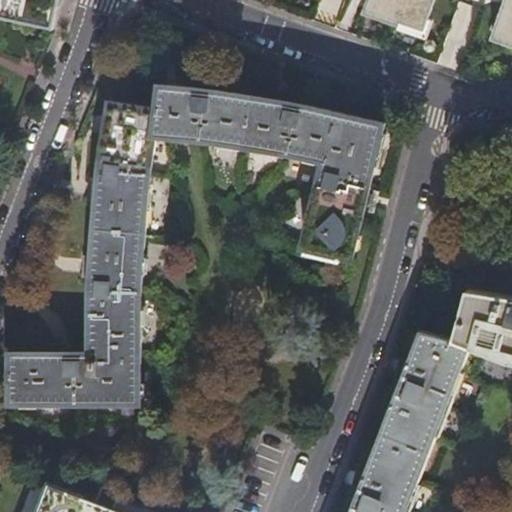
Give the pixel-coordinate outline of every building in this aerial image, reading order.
[(0,0),(0,12),(56,25),(61,0),(0,0)] [(434,0),(368,0),(364,10),(401,23),(402,19),(425,27),(434,0)] [(511,0),(505,0),(493,36),(511,43),(511,0)] [(385,122),(377,120),(349,113),(306,103),(286,99),(256,94),(217,88),(161,82),(157,106),(110,99),(100,159),(98,180),(92,236),(91,262),(90,290),(91,349),(63,349),(11,349),(11,400),(142,401),(143,280),(148,218),(152,187),(159,133),(258,147),(324,158),(305,245),(353,257),(385,122)] [(404,511),(466,338),(510,353),(511,354),(511,294),(471,280),(463,303),(451,335),(416,323),(392,392),(352,506),(349,511),(404,511)] [(101,511),(97,510),(101,500),(50,481),(37,511),(101,511)]
